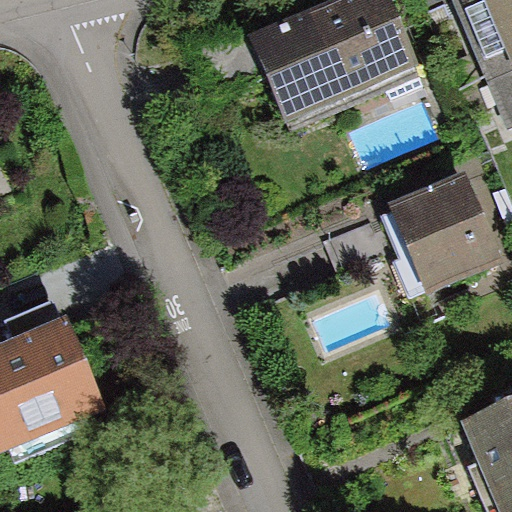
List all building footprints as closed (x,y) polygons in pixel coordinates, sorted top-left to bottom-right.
[(381,0),(344,0),(242,42),(280,136),(415,81),(381,0)] [(511,0),(479,0),(511,78),(511,0)] [(461,183),(382,220),(425,310),(503,274),(461,183)] [(63,317),(0,343),(0,457),(104,413),(63,317)] [(511,511),(511,396),(463,415),(500,511),(511,511)]
